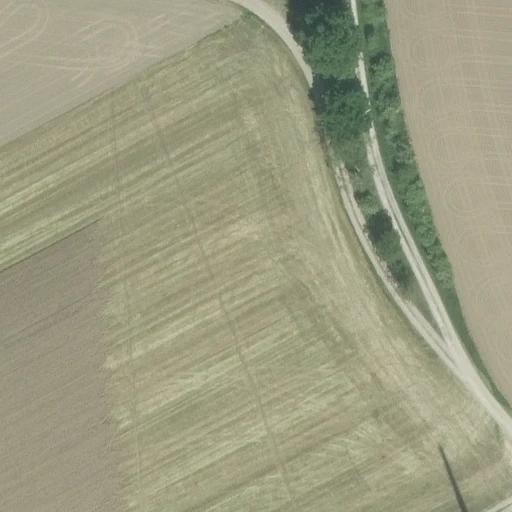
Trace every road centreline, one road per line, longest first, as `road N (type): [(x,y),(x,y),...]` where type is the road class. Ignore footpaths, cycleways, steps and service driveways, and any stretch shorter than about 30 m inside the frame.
road 1 (track): [(511,430),(424,327),(336,178),(301,3),(256,0)]
road 2 (track): [(424,327),(361,0)]
